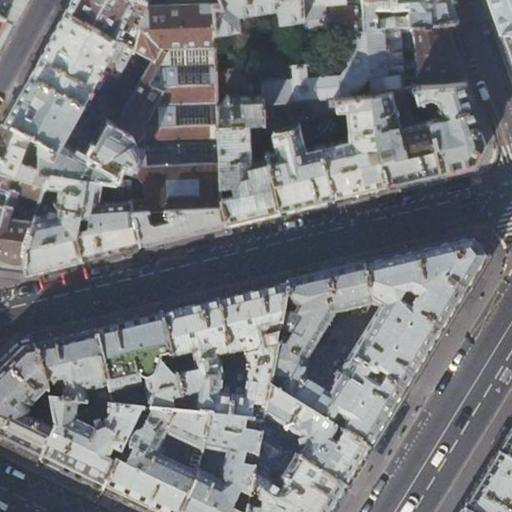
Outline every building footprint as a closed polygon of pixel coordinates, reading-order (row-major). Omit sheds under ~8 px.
[(0,0),(0,10),(10,17),(21,1),(21,0),(0,0)] [(146,0),(69,0),(66,6),(115,36),(121,27),(137,36),(146,0)] [(222,0),(146,0),(137,36),(135,46),(135,47),(153,57),(160,62),(170,47),(215,45),(214,30),(214,3),(223,1),(222,0)] [(222,0),(223,1),(214,3),(214,30),(240,25),(238,10),(277,5),(279,19),(304,16),(302,0),(222,0)] [(302,0),(304,16),(304,23),(333,21),(341,28),(344,61),(339,69),(308,72),(307,61),(288,63),(288,74),(282,74),(282,64),(261,65),(264,129),(270,128),(313,117),(313,116),(336,113),(335,109),(334,95),(371,92),(365,26),(362,0),(302,0)] [(362,0),(365,26),(445,20),(459,19),(452,0),(362,0)] [(511,0),(490,0),(501,29),(511,25),(511,0)] [(115,36),(66,6),(60,18),(41,51),(30,71),(84,100),(107,57),(116,62),(115,64),(116,67),(122,70),(135,47),(135,46),(115,36)] [(0,10),(0,34),(10,17),(0,10)] [(459,19),(445,20),(449,32),(459,20),(459,19)] [(445,20),(365,26),(371,92),(391,88),(408,85),(414,84),(466,80),(452,42),(449,32),(445,20)] [(511,25),(501,29),(511,60),(511,25)] [(216,69),(215,45),(170,47),(160,62),(153,57),(116,124),(131,133),(138,153),(133,170),(141,179),(144,195),(131,195),(131,206),(148,206),(164,205),(221,203),(217,105),(216,87),(216,69)] [(261,65),(216,69),(216,87),(226,87),(226,95),(217,105),(221,203),(226,222),(253,215),(279,209),(265,148),(262,135),(264,129),(261,65)] [(84,100),(30,71),(20,90),(4,118),(30,132),(19,162),(47,172),(48,171),(84,175),(100,177),(113,179),(130,181),(131,195),(144,195),(141,179),(133,170),(138,153),(131,133),(116,124),(108,120),(87,158),(61,142),(74,118),(87,125),(91,118),(96,120),(99,114),(93,111),(90,109),(90,106),(90,104),(84,100)] [(466,80),(414,84),(415,90),(417,98),(430,95),(437,99),(440,114),(438,114),(436,114),(435,115),(433,115),(432,116),(430,118),(429,119),(428,120),(427,122),(440,170),(464,164),(475,162),(487,139),(476,110),(466,80)] [(391,88),(371,92),(376,144),(386,183),(410,177),(440,170),(427,122),(426,119),(399,126),(391,88)] [(376,144),(371,92),(334,95),(335,109),(345,108),(347,135),(319,142),(333,196),(340,194),(368,187),(386,183),(376,144)] [(313,117),(270,128),(274,146),(265,148),(279,209),(305,203),(333,196),(319,142),(313,117)] [(0,127),(0,200),(13,204),(9,216),(33,220),(36,208),(43,184),(47,172),(19,162),(30,132),(4,118),(0,127)] [(75,230),(84,175),(48,171),(47,172),(43,184),(57,186),(55,200),(51,199),(48,213),(41,214),(36,208),(33,220),(26,241),(24,260),(26,270),(50,264),(82,257),(75,230)] [(100,177),(84,175),(75,230),(82,257),(112,249),(140,243),(131,206),(131,195),(130,181),(113,179),(113,200),(103,201),(103,195),(97,195),(100,177)] [(0,255),(12,261),(24,260),(26,241),(33,220),(9,216),(13,204),(0,200),(0,255)] [(226,222),(221,203),(164,205),(166,215),(152,218),(148,206),(131,206),(140,243),(182,232),(226,222)] [(488,259),(473,239),(372,264),(288,284),(269,389),(370,451),(380,434),(410,386),(468,292),(488,259)] [(26,270),(24,260),(12,261),(0,255),(0,267),(18,269),(26,270)] [(252,292),(191,307),(161,315),(185,416),(208,418),(262,424),(264,414),(269,389),(288,284),(252,292)] [(129,322),(95,331),(111,394),(139,386),(140,385),(140,383),(140,380),(141,379),(142,380),(144,381),(147,382),(148,382),(144,387),(150,412),(185,416),(161,315),(129,322)] [(115,408),(111,394),(95,331),(80,334),(33,346),(45,380),(50,401),(93,405),(108,407),(115,408)] [(22,348),(9,361),(0,369),(0,440),(2,442),(40,460),(54,429),(50,401),(45,380),(33,346),(22,348)] [(370,451),(269,389),(264,414),(304,439),(305,445),(297,458),(346,490),(367,455),(370,451)] [(83,425),(93,405),(88,405),(50,401),(54,429),(40,460),(64,472),(103,490),(131,431),(134,425),(141,411),(115,408),(108,407),(107,417),(101,429),(100,424),(93,426),(95,431),(83,425)] [(131,431),(103,490),(140,508),(148,511),(181,511),(195,483),(198,471),(153,451),(162,431),(202,450),(208,418),(185,416),(150,412),(141,411),(134,425),(143,429),(140,436),(131,431)] [(262,424),(208,418),(202,450),(226,454),(220,482),(248,497),(254,469),(256,462),(243,459),(245,449),(257,452),(260,435),(262,425),(262,424)] [(276,434),(262,425),(260,435),(282,449),(285,444),(273,438),(276,434)] [(511,429),(497,454),(511,463),(511,429)] [(493,460),(462,511),(464,511),(511,511),(511,463),(497,454),(493,460)] [(248,497),(245,511),(332,511),(346,490),(297,458),(294,456),(281,477),(283,481),(274,487),(268,478),(254,469),(248,497)] [(220,482),(198,471),(195,483),(181,511),(245,511),(248,497),(220,482)]
